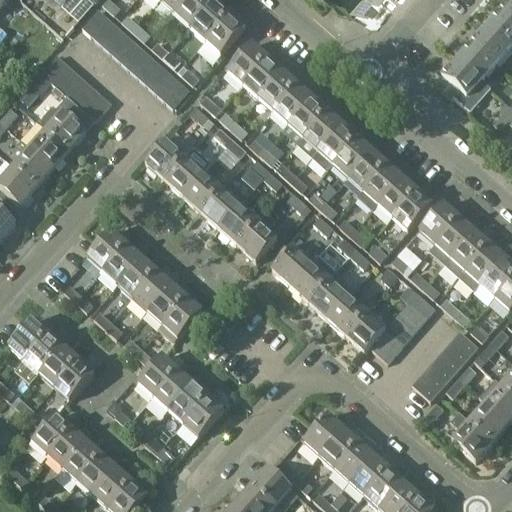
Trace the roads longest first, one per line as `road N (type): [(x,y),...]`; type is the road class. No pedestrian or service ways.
road 1 (residential): [(0,300),(154,120),(77,48)]
road 2 (residential): [(483,511),(313,363)]
road 3 (residential): [(511,211),(361,77)]
road 4 (residential): [(183,511),(313,363)]
